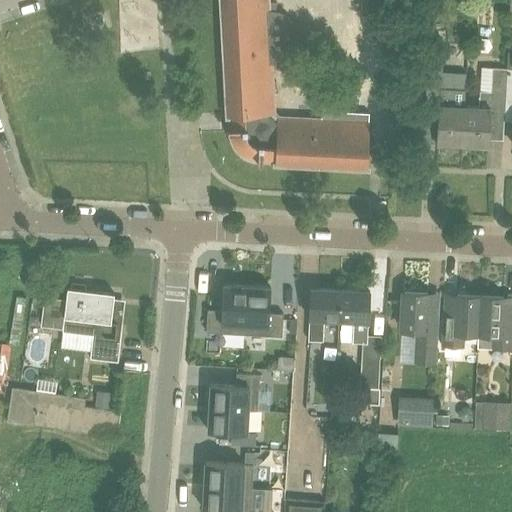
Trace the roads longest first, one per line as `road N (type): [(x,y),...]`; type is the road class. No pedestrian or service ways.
road 1 (residential): [(511,245),(179,228)]
road 2 (residential): [(155,511),(179,228)]
road 3 (residential): [(179,228),(12,222)]
